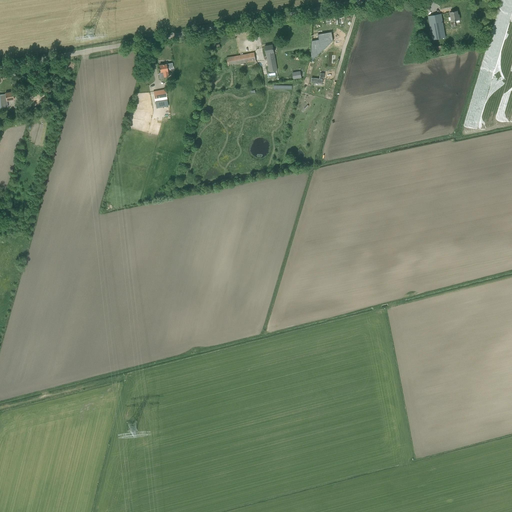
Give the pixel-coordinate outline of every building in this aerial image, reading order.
[(456,26),(455,20),(460,20),(459,15),(458,15),(457,11),(450,12),(452,21),(450,21),(451,27),(453,27),(456,26)] [(441,14),(428,16),(433,40),(445,38),(445,37),(444,29),(441,14)] [(333,41),(332,32),(318,35),(319,40),(316,40),(317,48),(320,47),(319,43),(333,41)] [(266,54),(274,52),(272,45),(265,46),(266,54)] [(277,70),(274,52),(266,54),(269,71),(277,70)] [(228,66),(256,61),(254,53),(227,58),(228,66)] [(166,64),(159,65),(160,72),(163,72),(164,77),(168,76),(166,64)] [(155,102),(167,100),(165,90),(153,92),(155,102)] [(14,101),(12,92),(5,93),(5,94),(0,94),(0,108),(8,108),(7,102),(14,101)] [(46,104),(44,94),(32,97),(34,106),(46,104)]
